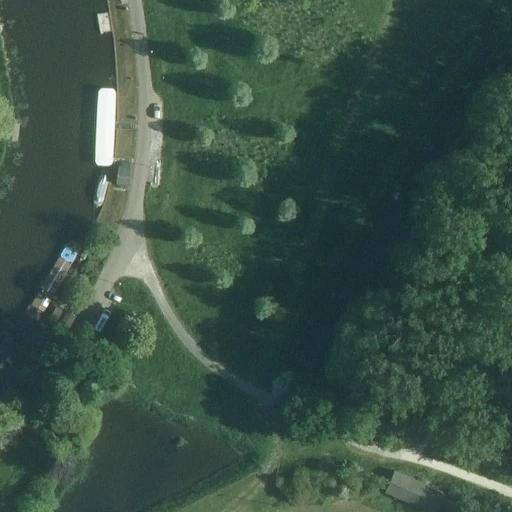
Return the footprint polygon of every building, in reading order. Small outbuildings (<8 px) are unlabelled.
[(112,91),(94,91),(91,170),(110,170),(112,91)] [(116,185),(128,187),(131,169),(119,167),(116,185)] [(76,237),(61,231),(24,317),(39,323),(76,237)] [(55,328),(65,334),(75,316),(58,306),(48,322),(56,326),(55,328)] [(31,361),(42,368),(61,343),(50,335),(31,361)] [(0,377),(17,351),(3,342),(0,345),(0,377)] [(436,511),(445,492),(396,472),(395,471),(386,494),(428,511),(436,511)]
